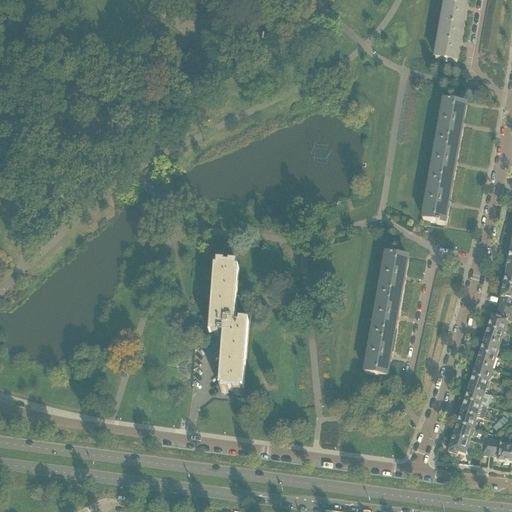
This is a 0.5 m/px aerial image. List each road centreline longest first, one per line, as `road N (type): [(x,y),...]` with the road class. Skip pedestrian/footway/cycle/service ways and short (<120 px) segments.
road 1 (primary): [(511,509),(0,442)]
road 2 (unclassified): [(415,470),(63,422),(0,405)]
road 3 (residential): [(415,470),(487,237),(511,98)]
road 4 (primary): [(0,464),(345,511)]
